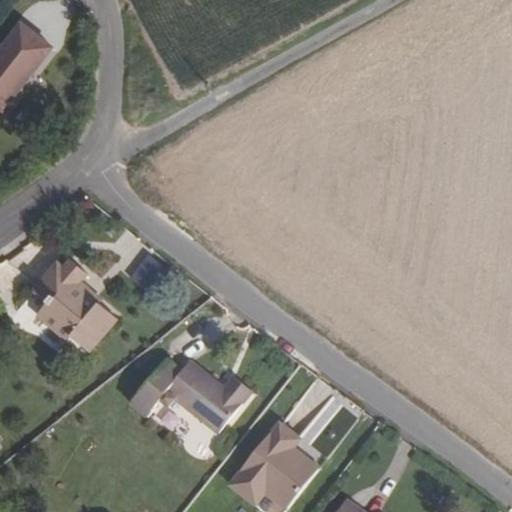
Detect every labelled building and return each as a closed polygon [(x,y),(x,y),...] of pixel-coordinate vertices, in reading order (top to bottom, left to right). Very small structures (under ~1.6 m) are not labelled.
[(24,26),(0,56),(0,107),(5,111),(54,49),(24,26)] [(63,268),(58,264),(39,285),(55,299),(51,305),(41,316),(70,341),(72,338),(88,352),(117,319),(100,304),(89,294),(90,292),(81,283),(88,275),(71,260),(63,268)] [(35,291),(51,305),(55,299),(39,285),(35,291)] [(89,294),(100,304),(102,302),(90,292),(89,294)] [(184,372),(168,360),(132,404),(149,418),(162,401),(170,407),(176,399),(220,434),(254,392),(235,377),(226,389),(192,361),(184,372)] [(286,511),(289,511),(321,470),(295,450),(301,441),(279,425),(232,490),(259,510),(268,498),(286,511)] [(357,511),(360,509),(348,499),(338,511),(357,511)]
